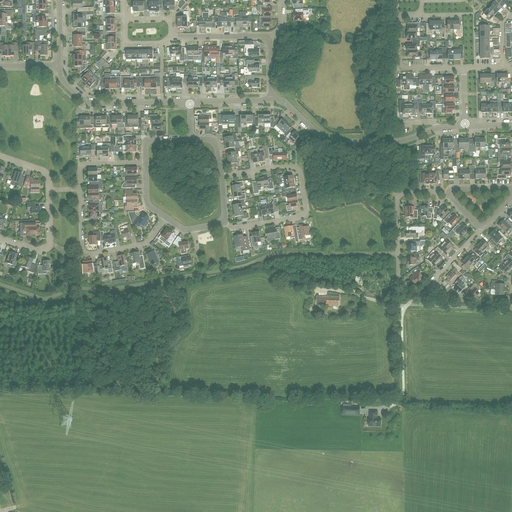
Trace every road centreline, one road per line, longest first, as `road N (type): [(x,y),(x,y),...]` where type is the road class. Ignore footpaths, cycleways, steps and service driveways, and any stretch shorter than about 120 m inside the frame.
road 1 (residential): [(224,220),(236,228),(304,215),(306,206),(296,167),(221,176)]
road 2 (residential): [(419,296),(398,276),(397,195),(447,192)]
road 3 (residential): [(190,104),(87,103),(60,78),(59,65)]
road 4 (residential): [(83,255),(81,169),(145,163)]
road 5 (residential): [(462,67),(399,66),(399,18),(421,15)]
